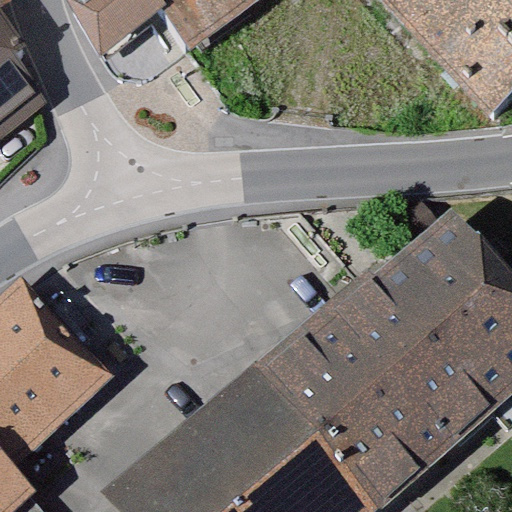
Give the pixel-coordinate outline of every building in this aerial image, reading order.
[(3,0),(0,0),(0,14),(9,8),(3,0)] [(258,12),(248,0),(72,0),(98,66),(164,23),(193,67),(258,12)] [(273,0),(248,0),(258,12),(273,0)] [(511,0),(373,0),(491,130),(511,109),(511,0)] [(0,23),(0,146),(39,114),(0,23)] [(381,511),(511,404),(511,292),(453,222),(107,508),(110,511),(381,511)] [(149,344),(71,261),(37,293),(123,376),(149,344)] [(0,472),(14,488),(123,376),(37,293),(20,277),(0,297),(0,472)] [(0,511),(37,511),(14,488),(0,472),(0,511)]
